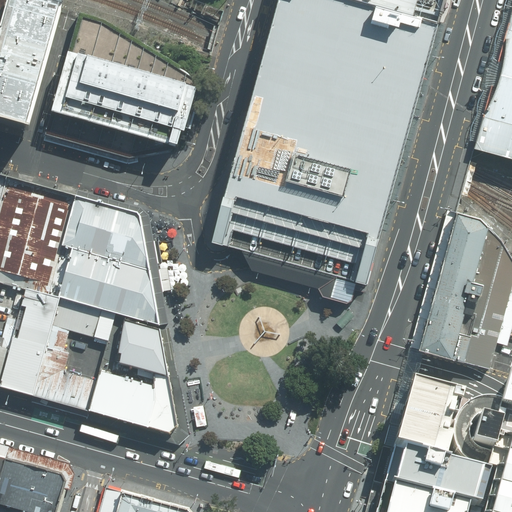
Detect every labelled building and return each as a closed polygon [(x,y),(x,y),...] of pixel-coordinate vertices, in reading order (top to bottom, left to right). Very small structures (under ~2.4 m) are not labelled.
[(256,89),(211,242),(239,250),(366,287),(400,171),(417,111),(442,26),(353,0),(282,0),(270,43),(259,79),(256,89)] [(449,0),(353,0),(442,26),(446,11),(449,0)] [(0,122),(26,130),(57,15),(14,4),(4,38),(0,37),(0,122)] [(511,12),(479,149),(511,158),(511,12)] [(77,19),(43,135),(128,159),(178,149),(195,85),(105,26),(77,19)] [(0,175),(0,222),(12,179),(0,175)] [(12,179),(0,222),(0,283),(25,290),(48,296),(75,196),(64,193),(25,183),(12,179)] [(138,213),(75,196),(61,247),(147,270),(138,213)] [(422,350),(489,370),(511,278),(511,264),(501,241),(481,220),(459,214),(422,350)] [(147,270),(61,247),(48,296),(59,299),(115,314),(157,326),(147,270)] [(17,319),(0,382),(0,384),(33,393),(46,346),(59,299),(48,296),(25,290),(17,319)] [(115,314),(59,299),(46,346),(64,350),(69,331),(108,342),(115,314)] [(350,311),(339,322),(343,327),(355,315),(350,311)] [(0,382),(17,319),(8,316),(2,337),(0,336),(0,382)] [(158,331),(123,322),(112,363),(166,377),(158,331)] [(46,346),(33,393),(88,408),(95,381),(64,373),(70,352),(64,350),(46,346)] [(99,370),(88,412),(168,433),(175,425),(168,388),(99,370)] [(501,400),(497,412),(511,416),(511,378),(507,377),(501,400)] [(441,465),(457,401),(409,385),(392,450),(441,465)] [(511,511),(511,445),(503,443),(496,470),(485,511),(511,511)] [(467,508),(479,511),(487,476),(441,465),(392,450),(383,487),(467,508)] [(61,473),(6,457),(5,460),(0,477),(0,504),(28,511),(56,511),(65,480),(61,473)] [(466,511),(467,508),(383,487),(376,511),(466,511)] [(105,489),(98,511),(187,511),(105,489)]
